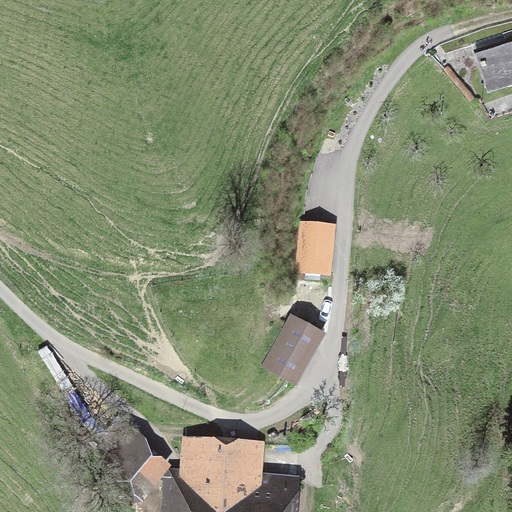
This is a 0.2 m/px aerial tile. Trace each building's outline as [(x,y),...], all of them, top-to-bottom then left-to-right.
[(511,37),(476,49),(488,90),(511,82),(511,37)] [(298,270),(328,270),(328,224),(298,224),(298,270)] [(291,382),(318,333),(291,318),(264,367),(291,382)] [(95,451),(116,468),(107,479),(131,499),(161,463),(139,445),(143,440),(120,422),(95,451)] [(187,437),(184,481),(166,479),(163,511),(282,511),(285,488),(253,486),(256,442),(187,437)]
